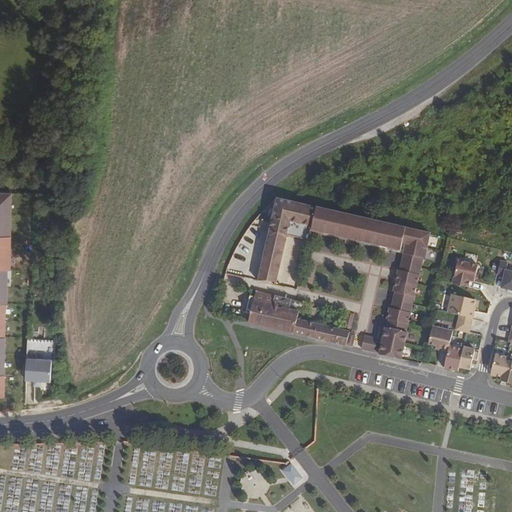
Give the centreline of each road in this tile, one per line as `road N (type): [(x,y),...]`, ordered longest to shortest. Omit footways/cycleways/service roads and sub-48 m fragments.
road 1 (secondary): [(511,22),(429,88),(300,157),(247,201),(199,284)]
road 2 (residential): [(196,385),(237,403),(289,358),(317,351),(479,390)]
